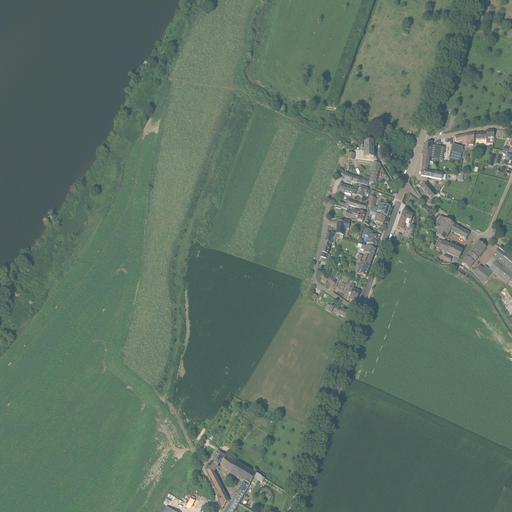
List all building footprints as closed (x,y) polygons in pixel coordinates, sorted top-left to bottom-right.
[(493,131),(486,131),(486,134),(475,134),(475,140),(489,139),(489,143),(491,144),(493,144),(493,138),(493,131)] [(471,142),(470,145),(471,146),(473,146),(474,141),(473,141),(474,134),(466,135),(468,142),(471,142)] [(466,145),(467,145),(467,143),(469,143),(469,145),(470,145),(471,142),(468,142),(466,135),(454,138),(456,143),(461,142),(462,145),(466,145)] [(364,142),(364,150),(373,150),(373,147),(376,147),(376,144),(376,143),(375,143),(373,143),(373,141),(364,142)] [(423,146),(422,157),(421,170),(431,172),(431,169),(432,166),(428,166),(429,159),(442,161),(445,147),(431,145),(432,143),(424,145),(423,146)] [(461,154),(463,148),(452,145),(450,151),(461,154)] [(373,150),(364,150),(365,158),(374,158),(373,150)] [(372,169),(370,179),(369,182),(368,182),(368,184),(372,185),(371,186),(376,187),(377,183),(376,182),(379,164),(372,163),(370,169),(372,169)] [(431,169),(431,172),(430,178),(430,179),(441,181),(443,171),(440,171),(436,170),(431,169)] [(359,178),(349,176),(346,175),(344,180),(350,182),(350,181),(358,183),(359,179),(359,178)] [(426,183),(425,184),(422,186),(421,187),(431,199),(437,195),(435,193),(426,183)] [(351,194),(354,195),(356,188),(354,188),(354,189),(341,185),(340,188),(337,188),(336,192),(341,193),(341,191),(344,192),(343,194),(351,196),(351,194)] [(360,187),(359,189),(357,196),(362,198),(364,194),(368,196),(369,190),(360,187)] [(349,201),(349,202),(348,205),(358,208),(365,210),(366,206),(360,204),(355,202),(349,201)] [(376,214),(380,215),(385,217),(387,217),(390,207),(388,206),(389,203),(383,201),(382,204),(380,203),(378,208),(374,207),(374,208),(370,207),(370,211),(370,212),(376,214)] [(411,214),(408,213),(409,212),(405,209),(404,209),(403,211),(401,217),(411,221),(412,217),(411,214)] [(346,211),(344,217),(351,219),(358,221),(359,216),(356,215),(358,211),(357,211),(357,212),(350,210),(350,212),(346,211)] [(359,216),(358,221),(362,222),(365,213),(358,211),(356,215),(359,216)] [(376,214),(374,221),(374,222),(378,224),(378,225),(382,226),(385,217),(380,215),(376,214)] [(440,227),(435,235),(444,241),(453,225),(440,216),(435,224),(440,227)] [(403,230),(405,224),(410,225),(411,221),(401,217),(397,228),(403,230)] [(336,235),(343,236),(344,229),(348,230),(349,221),(345,220),(344,223),(338,222),(336,234),(336,237),(335,238),(336,238),(336,235)] [(469,233),(453,225),(444,241),(445,241),(450,231),(466,239),(469,233)] [(372,232),(365,230),(363,236),(368,237),(366,243),(376,246),(378,238),(371,236),(372,232)] [(331,235),(327,235),(325,242),(322,253),(320,258),(328,260),(329,255),(327,255),(330,243),(334,244),(336,238),(335,238),(336,237),(336,234),(331,233),(331,235)] [(439,240),(435,247),(459,259),(463,251),(439,240)] [(477,259),(486,247),(478,242),(462,264),(469,270),(474,264),(477,259)] [(357,244),(356,247),(365,250),(363,254),(367,255),(364,262),(363,264),(369,267),(375,250),(366,247),(358,244),(357,244)] [(490,276),(492,272),(506,284),(511,276),(511,256),(500,247),(491,258),(495,261),(489,269),(485,266),(482,270),(479,267),(473,274),(485,283),(490,276)] [(366,277),(369,267),(363,264),(360,263),(356,273),(360,275),(366,277)] [(330,285),(333,287),(337,280),(325,274),(321,281),(326,284),(328,281),(331,283),(330,285)] [(341,292),(343,289),(345,284),(341,283),(339,288),(338,287),(336,290),(341,292)] [(356,302),(360,291),(353,289),(354,286),(350,284),(348,291),(351,293),(349,299),(356,302)] [(309,300),(313,303),(317,297),(313,294),(309,300)] [(324,310),(327,311),(327,312),(331,313),(333,307),(330,305),(330,306),(326,305),(324,310)] [(349,313),(341,310),(337,309),(335,313),(340,314),(339,316),(347,319),(349,313)] [(229,474),(243,483),(238,492),(239,492),(244,495),(252,481),(254,478),(262,483),(265,479),(217,451),(214,455),(214,457),(214,458),(215,459),(216,460),(214,464),(207,471),(218,491),(221,498),(219,500),(222,507),(223,508),(227,502),(228,501),(212,473),(217,467),(218,467),(219,465),(229,474)] [(244,495),(239,492),(238,492),(232,501),(238,504),(244,495)] [(232,501),(230,504),(230,505),(225,511),(233,511),(238,504),(232,501)]
